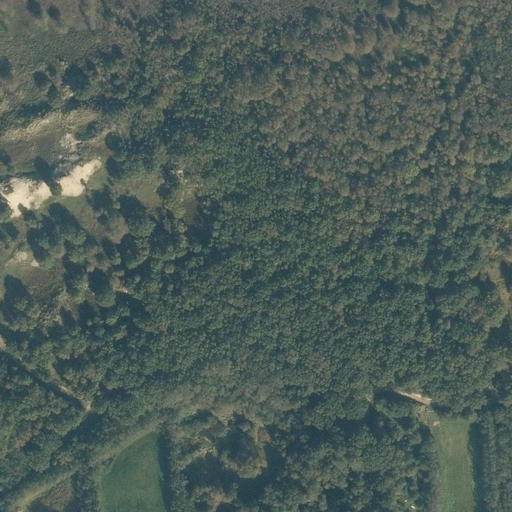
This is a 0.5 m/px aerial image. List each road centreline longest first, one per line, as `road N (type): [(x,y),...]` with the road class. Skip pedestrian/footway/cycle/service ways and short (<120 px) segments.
road 1 (track): [(0,352),(54,385),(90,395),(168,366),(284,339),(313,344),(373,381)]
road 2 (track): [(373,381),(433,404),(511,400)]
road 3 (track): [(370,511),(373,381)]
